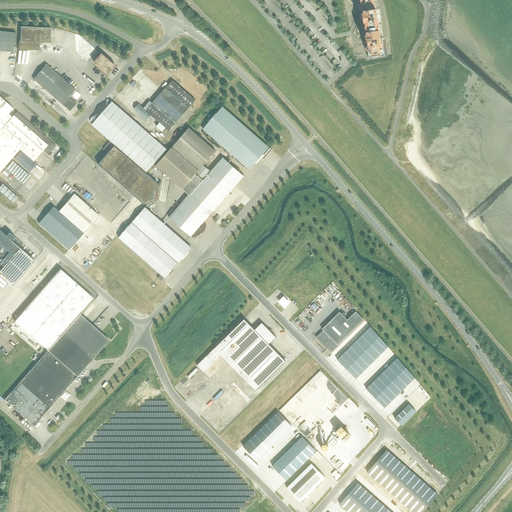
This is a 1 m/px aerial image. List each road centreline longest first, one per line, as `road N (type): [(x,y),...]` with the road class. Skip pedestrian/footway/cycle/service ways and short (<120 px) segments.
road 1 (unclassified): [(318,511),(383,437),(381,423),(213,249)]
road 2 (secondary): [(511,401),(442,302),(305,143)]
road 3 (unclassified): [(145,328),(177,399),(288,511)]
road 4 (secondary): [(305,143),(236,68),(177,23)]
road 5 (unclassified): [(16,219),(145,328)]
road 6 (unclassified): [(40,452),(145,328)]
road 7 (unclassified): [(143,48),(71,12),(0,7)]
road 8 (unclassified): [(213,249),(305,143)]
